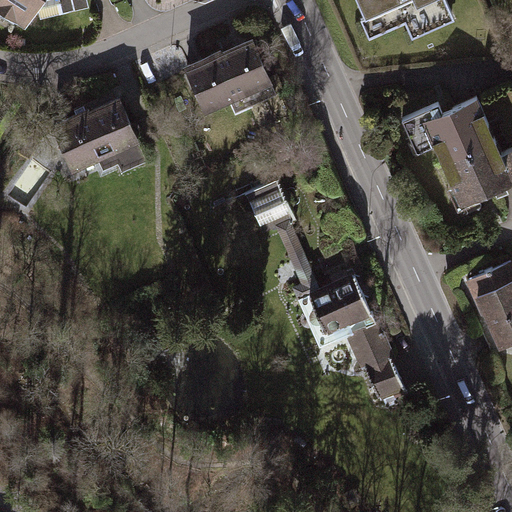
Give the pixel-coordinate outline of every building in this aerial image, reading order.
[(0,0),(0,13),(25,32),(45,0),(0,0)] [(90,7),(88,0),(51,0),(54,13),(90,7)] [(443,0),(353,0),(367,33),(401,20),(406,33),(449,15),(443,0)] [(253,33),(183,64),(202,106),(229,94),(235,107),(278,88),(253,33)] [(483,91),(404,126),(414,150),(428,144),(442,171),(504,144),(483,91)] [(140,138),(120,92),(52,122),(72,167),(98,156),(140,138)] [(148,159),(140,138),(98,156),(105,167),(118,161),(122,169),(148,159)] [(511,152),(508,154),(504,144),(442,171),(462,214),(511,191),(511,152)] [(280,185),(245,200),(263,241),(298,226),(280,185)] [(511,351),(511,268),(470,286),(500,357),(511,351)] [(356,277),(299,302),(320,349),(351,335),(383,405),(409,393),(356,277)] [(152,341),(159,360),(175,355),(168,336),(164,337),(162,331),(153,334),(155,338),(152,341)]
